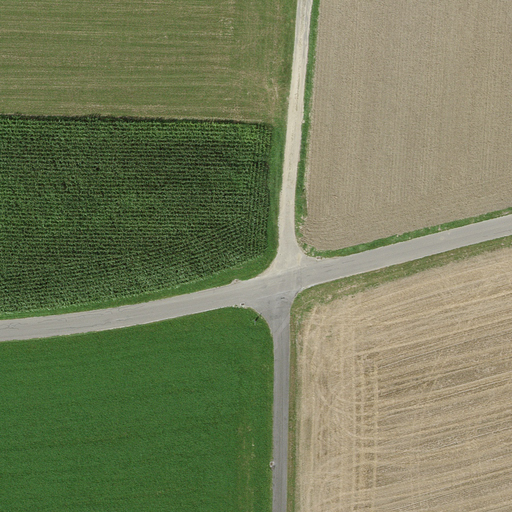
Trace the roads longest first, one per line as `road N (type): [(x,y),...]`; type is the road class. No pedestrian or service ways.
road 1 (unclassified): [(511,227),(112,322),(0,333)]
road 2 (track): [(302,0),(283,284)]
road 3 (track): [(281,511),(283,284)]
